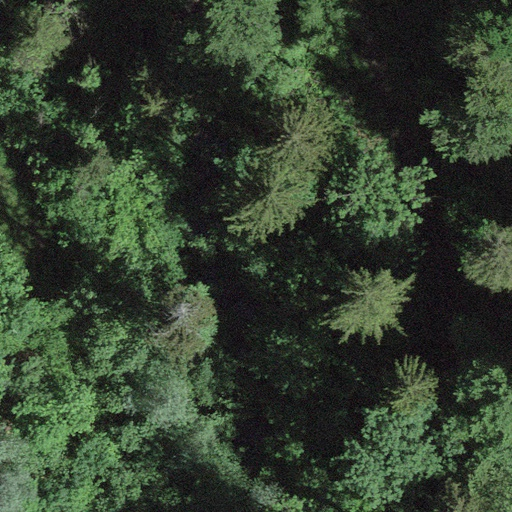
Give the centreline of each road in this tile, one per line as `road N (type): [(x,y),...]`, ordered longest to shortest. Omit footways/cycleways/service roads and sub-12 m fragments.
road 1 (track): [(344,0),(509,511)]
road 2 (track): [(0,198),(136,446)]
